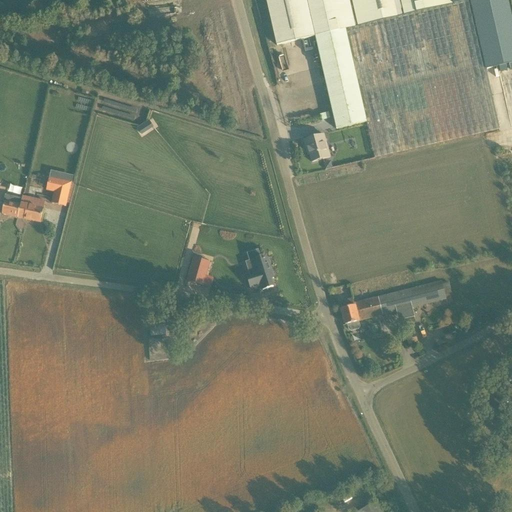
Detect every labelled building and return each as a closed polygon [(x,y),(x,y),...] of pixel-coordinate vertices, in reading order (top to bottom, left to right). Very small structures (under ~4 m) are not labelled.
[(266,0),(277,46),(315,37),(346,30),(338,0),(266,0)] [(338,0),(346,30),(454,6),(452,0),(338,0)] [(452,0),(454,6),(470,2),(486,70),(500,67),(501,73),(508,72),(506,66),(509,65),(511,71),(511,70),(511,17),(508,0),(452,0)] [(375,159),(500,130),(470,2),(454,6),(346,30),(367,123),(375,159)] [(337,130),(367,123),(346,30),(315,37),(337,130)] [(330,158),(324,135),(304,141),(307,150),(308,149),(312,163),(330,158)] [(49,178),(46,191),(54,193),(51,204),(54,205),(66,207),(70,192),(70,191),(72,184),(49,178)] [(18,218),(22,200),(5,196),(7,184),(0,182),(0,200),(5,202),(2,215),(18,218)] [(45,202),(22,197),(22,200),(18,218),(41,223),(44,208),(45,202)] [(274,279),(272,273),(267,259),(264,259),(263,259),(263,257),(252,260),(256,272),(246,275),(251,289),(261,286),(263,290),(273,287),(271,279),(274,279)] [(193,258),(187,280),(203,285),(210,263),(193,258)] [(442,282),(385,296),(354,304),(353,299),(340,303),(342,309),(346,325),(348,325),(349,329),(352,331),(358,329),(360,327),(359,322),(446,299),(446,298),(452,296),(448,283),(442,285),(442,282)] [(406,338),(408,345),(418,342),(416,335),(406,338)] [(381,511),(376,502),(358,511),(381,511)]
